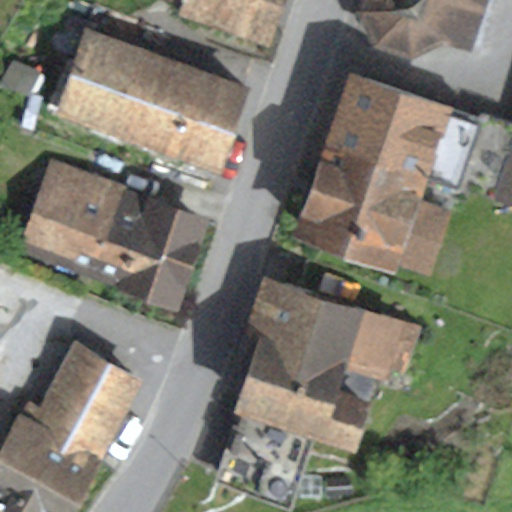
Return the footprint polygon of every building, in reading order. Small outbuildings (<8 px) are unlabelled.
[(294,0),(202,0),(287,25),(294,0)] [(366,0),(362,13),(382,37),(413,49),(446,34),(467,42),(481,0),(366,0)] [(261,95),(103,38),(77,110),(235,167),(261,95)] [(478,126),(352,82),(300,231),(392,263),(395,256),(426,266),(445,212),(414,202),(424,173),(458,185),(478,126)] [(511,155),(498,198),(511,202),(511,155)] [(221,217),(59,166),(33,248),(195,299),(221,217)] [(413,328),(266,281),(248,338),(265,344),(244,406),(352,442),(377,367),(399,374),(413,328)] [(68,511),(133,382),(77,354),(46,416),(30,407),(0,466),(0,498),(27,511),(68,511)]
